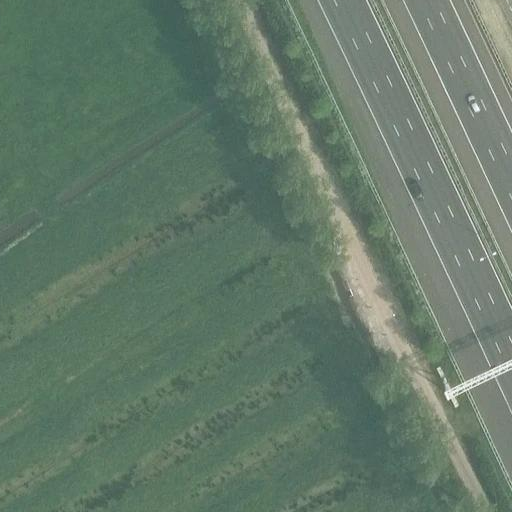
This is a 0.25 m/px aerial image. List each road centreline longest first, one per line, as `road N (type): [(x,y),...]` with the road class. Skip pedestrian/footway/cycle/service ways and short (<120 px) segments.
road 1 (unclassified): [(485,511),(246,0)]
road 2 (motorway): [(332,0),(511,379)]
road 3 (motorway): [(511,190),(420,0)]
